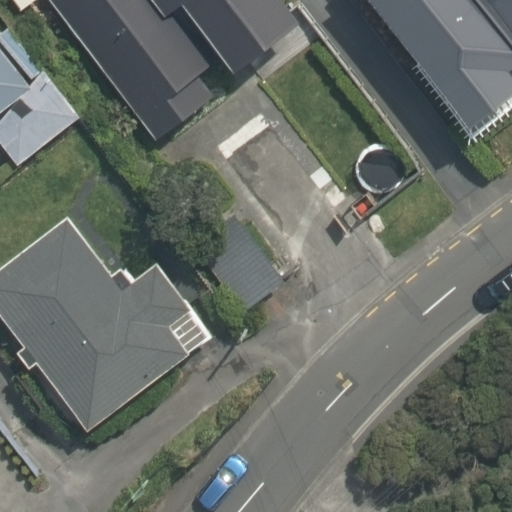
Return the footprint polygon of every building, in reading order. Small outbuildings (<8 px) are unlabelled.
[(175,0),(46,0),(157,149),(240,87),(175,0)] [(0,153),(4,151),(18,169),(68,131),(88,116),(18,25),(0,39),(0,153)] [(511,54),(495,72),(511,89),(511,54)] [(189,245),(244,310),(301,262),(246,197),(189,245)] [(0,311),(26,345),(14,354),(32,377),(44,368),(94,431),(216,336),(159,262),(120,293),(68,227),(0,280),(0,311)]
